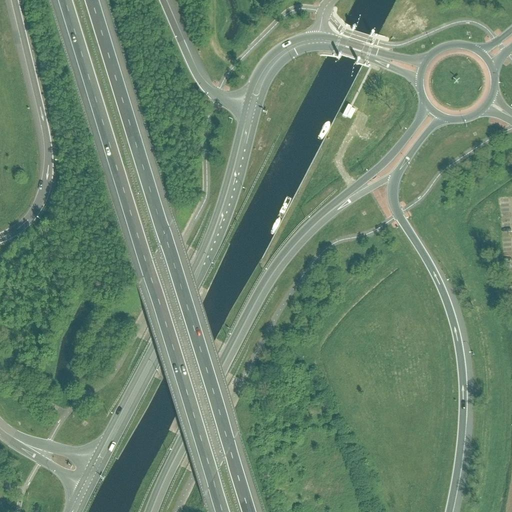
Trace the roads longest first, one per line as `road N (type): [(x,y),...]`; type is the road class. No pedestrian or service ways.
road 1 (motorway): [(248,511),(91,0)]
road 2 (motorway): [(64,0),(221,511)]
road 3 (primary): [(97,463),(212,241),(251,108)]
road 4 (primary): [(355,192),(295,243),(270,277),(150,511)]
road 5 (motorway): [(449,511),(462,419),(458,339),(439,283),(392,202),(395,174)]
road 6 (motorway): [(13,0),(46,135),(47,171),(31,216),(0,237)]
road 7 (motorway): [(251,108),(204,88),(161,0)]
